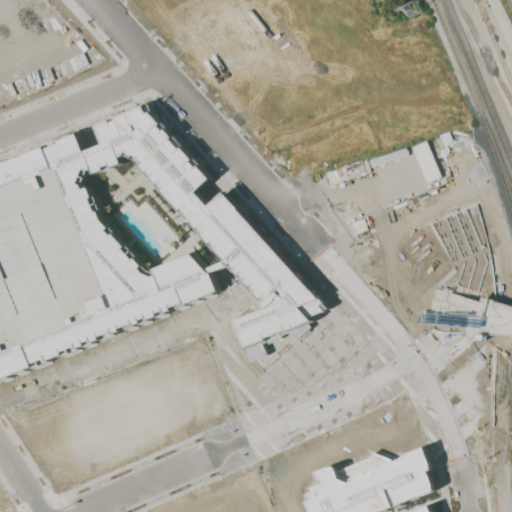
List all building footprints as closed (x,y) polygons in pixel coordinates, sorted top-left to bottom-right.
[(166,129),(174,137),(175,136),(184,145),(183,147),(195,159),(196,158),(201,164),(200,165),(212,178),(198,192),(205,200),(206,198),(210,202),(225,189),(334,308),(328,313),(323,313),(313,318),(316,322),(312,323),(314,326),(295,343),(288,334),(282,339),(280,336),(264,343),(269,354),(247,362),(230,321),(264,307),(230,269),(222,260),(188,221),(191,218),(183,209),(180,212),(161,190),(165,187),(160,183),(157,186),(151,179),(154,176),(149,171),(146,174),(140,166),(138,163),(125,157),(124,158),(126,164),(94,178),(91,172),(86,185),(91,183),(105,217),(106,219),(126,242),(128,241),(142,257),(141,258),(147,266),(152,269),(151,267),(194,249),(209,266),(212,264),(216,274),(223,292),(0,382),(0,161),(5,159),(6,160),(22,154),(23,155),(45,146),(46,149),(60,144),(59,141),(80,132),(86,148),(101,142),(97,131),(99,130),(97,125),(150,104),(152,109),(149,110),(162,124),(163,123),(168,127),(166,129)] [(426,183),(440,177),(427,141),(412,147),(426,183)] [(369,160),(371,167),(407,155),(405,148),(369,160)] [(348,176),(367,173),(365,162),(346,166),(348,176)] [(351,465),(370,457),(373,451),(378,454),(388,458),(389,461),(394,461),(401,458),(409,453),(424,446),(430,461),(431,469),(428,471),(433,483),(434,491),(425,494),(419,497),(419,496),(380,511),(412,511),(430,505),(432,511),(311,511),(307,501),(310,500),(308,494),(313,492),(311,487),(323,483),(322,480),(321,481),(317,476),(316,472),(328,467),(335,467),(337,470),(351,465)]
